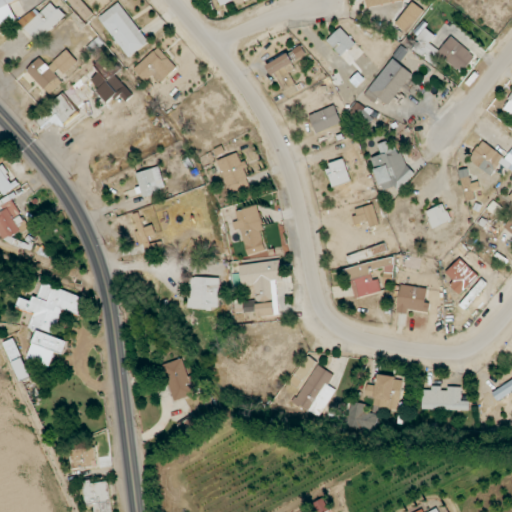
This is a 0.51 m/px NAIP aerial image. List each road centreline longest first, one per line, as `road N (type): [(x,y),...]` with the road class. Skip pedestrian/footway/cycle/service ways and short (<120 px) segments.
road 1 (residential): [(511,307),(472,346),(451,352),(365,341),(332,322),(275,132),(174,0)]
road 2 (secondary): [(0,114),(52,174),(98,257),(138,511)]
